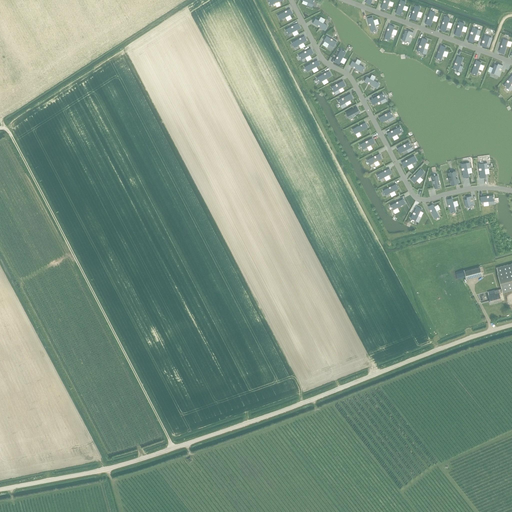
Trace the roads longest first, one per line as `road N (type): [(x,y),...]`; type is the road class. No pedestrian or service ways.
road 1 (unclassified): [(0,488),(172,448),(511,323)]
road 2 (residential): [(292,0),(323,59),(353,81),(418,199),(467,188),(511,190)]
road 3 (residential): [(511,62),(342,0)]
